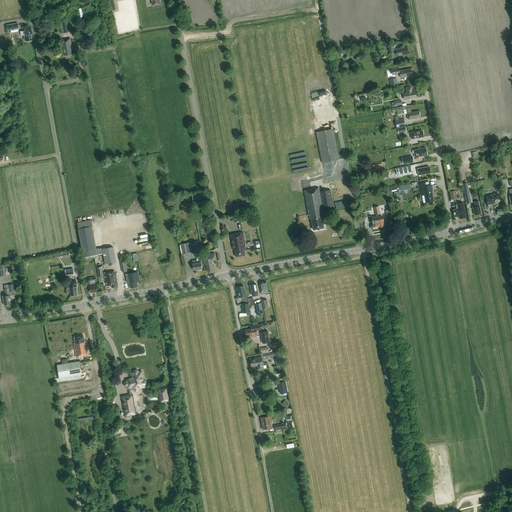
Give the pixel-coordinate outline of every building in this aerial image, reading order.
[(109,0),(112,10),(119,9),(116,0),(109,0)] [(75,9),(77,18),(84,17),(82,8),(75,9)] [(69,32),(67,21),(59,22),(61,33),(69,32)] [(27,42),(31,41),(31,40),(32,40),(31,34),(32,34),(31,26),(30,26),(29,24),(25,25),(26,27),(22,27),(23,31),(20,31),(21,35),(24,35),(25,40),(26,40),(26,41),(27,41),(27,42)] [(47,34),(49,42),(59,40),(57,32),(47,34)] [(71,51),(73,51),(71,39),(60,41),(61,47),(62,47),(62,50),(63,50),(64,56),(72,55),(71,51)] [(392,48),(392,50),(390,50),(392,59),(397,58),(397,56),(408,54),(407,47),(395,50),(394,44),(384,45),(385,49),(392,48)] [(411,69),(399,71),(399,67),(391,69),(392,75),(399,73),(400,77),(412,75),(411,69)] [(389,79),(391,87),(398,85),(396,78),(389,79)] [(403,93),(404,100),(416,97),(415,91),(412,92),(411,87),(406,88),(407,93),(403,93)] [(408,119),(420,117),(419,111),(407,113),(408,119)] [(403,119),(395,121),(396,128),(405,127),(403,119)] [(316,132),(322,163),(339,159),(333,129),(316,132)] [(412,139),(423,137),(422,130),(411,132),(412,139)] [(412,153),(414,153),(415,157),(427,155),(425,148),(412,151),(412,153)] [(374,170),(384,169),(383,162),(373,164),(374,170)] [(396,169),(397,175),(412,172),(410,166),(396,169)] [(418,175),(430,173),(429,167),(417,169),(418,175)] [(426,203),(433,201),(431,191),(432,190),(431,185),(429,185),(428,182),(419,183),(422,195),(424,195),(426,203)] [(471,202),(467,183),(463,183),(467,203),(471,202)] [(322,208),(333,206),(330,190),(319,192),(319,188),(304,191),(309,219),(311,219),(312,225),(313,230),(324,228),(323,223),(322,217),(324,216),(322,208)] [(492,204),(498,203),(497,197),(495,197),(494,194),(489,195),(489,196),(486,197),(488,207),(491,207),(491,204),(492,203),(492,204)] [(455,204),(456,209),(453,210),(454,217),(459,216),(460,218),(466,217),(463,203),(455,204)] [(373,227),(379,226),(381,227),(382,226),(383,226),(383,221),(382,216),(379,217),(378,216),(371,217),(372,220),(371,221),(372,223),(373,223),(373,227)] [(92,226),(78,229),(83,257),(103,254),(102,248),(96,249),(92,226)] [(230,235),(232,250),(234,250),(236,257),(245,255),(244,250),(246,250),(242,232),(230,235)] [(197,271),(201,271),(201,269),(202,269),(200,260),(202,260),(199,241),(193,242),(197,260),(191,261),(193,270),(195,270),(197,271)] [(179,245),(181,255),(191,253),(189,243),(179,245)] [(102,249),(105,264),(116,262),(113,247),(102,249)] [(211,262),(216,261),(215,253),(203,256),(205,265),(206,264),(207,271),(213,270),(211,262)] [(73,269),(65,270),(66,277),(74,276),(73,269)] [(115,281),(116,281),(115,271),(105,273),(104,273),(106,286),(111,285),(111,288),(116,287),(115,281)] [(137,282),(140,281),(139,276),(137,277),(136,273),(125,275),(127,283),(129,282),(130,288),(137,286),(137,282)] [(77,295),(76,286),(77,286),(76,281),(68,282),(69,287),(67,288),(66,289),(66,291),(68,292),(70,292),(71,296),(77,295)] [(261,294),(268,293),(267,290),(268,290),(266,281),(259,283),(261,292),(261,294)] [(90,293),(98,292),(96,283),(89,284),(90,293)] [(10,296),(9,292),(14,291),(13,284),(8,285),(9,288),(5,289),(6,296),(3,296),(4,305),(11,304),(11,303),(12,303),(11,296),(10,296)] [(252,296),(258,295),(256,284),(250,285),(252,296)] [(238,298),(242,297),(243,301),(247,300),(246,296),(247,296),(246,291),(244,291),(243,286),(236,287),(238,298)] [(262,309),(261,301),(261,303),(255,304),(257,315),(263,314),(262,309)] [(251,315),(251,314),(250,312),(248,303),(241,305),(242,313),(243,316),(251,315)] [(250,326),(251,329),(244,330),(246,337),(250,336),(251,337),(257,336),(256,331),(259,330),(258,325),(250,326)] [(260,332),(262,343),(270,342),(268,331),(260,332)] [(76,357),(88,355),(86,342),(84,342),(83,335),(74,337),(75,343),(74,344),(75,350),(76,354),(75,354),(76,357)] [(274,356),(276,367),(282,366),(279,349),(275,349),(275,352),(264,354),(265,358),(274,356)] [(263,369),(263,365),(262,357),(250,359),(251,367),(257,366),(257,370),(263,369)] [(62,360),(63,364),(57,365),(59,378),(81,375),(79,361),(68,363),(67,359),(62,360)] [(133,389),(134,390),(135,391),(136,392),(137,391),(138,390),(138,389),(138,388),(144,387),(144,385),(145,385),(146,384),(146,382),(145,381),(144,380),(143,380),(141,371),(138,372),(138,371),(137,370),(135,370),(134,371),(133,372),(133,373),(130,374),(131,379),(129,379),(129,380),(127,380),(127,382),(125,382),(124,383),(124,384),(124,385),(125,386),(127,386),(127,389),(128,388),(129,395),(122,397),(125,416),(135,414),(132,395),(131,395),(130,388),(133,388),(133,389)] [(287,392),(286,381),(278,382),(280,394),(287,392)] [(264,396),(270,395),(268,387),(265,388),(263,388),(256,389),(258,396),(261,396),(262,396),(264,395),(264,396)] [(169,401),(167,388),(158,389),(160,403),(169,401)] [(271,421),(272,420),(271,416),(260,418),(262,429),(272,428),(271,421)] [(291,427),(290,422),(274,425),(275,430),(276,430),(276,432),(281,431),(281,429),(291,427)]
